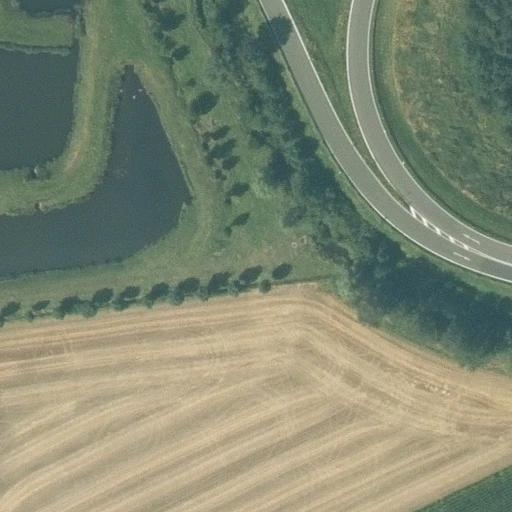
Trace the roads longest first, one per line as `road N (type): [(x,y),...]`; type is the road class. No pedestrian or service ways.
road 1 (trunk): [(271,0),(367,182),(418,232),(511,266)]
road 2 (trunk): [(511,237),(437,202),(401,159),(378,119),(367,70),(368,0)]
